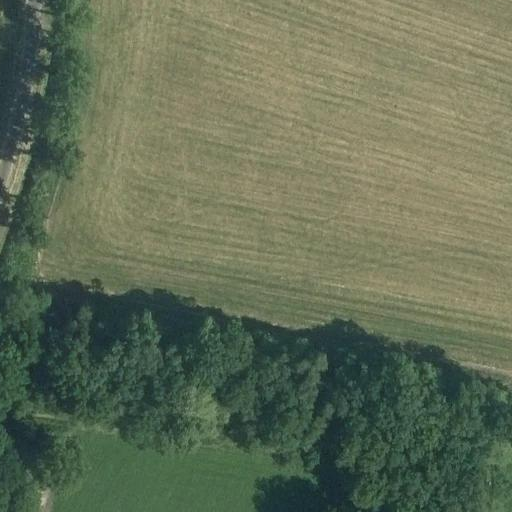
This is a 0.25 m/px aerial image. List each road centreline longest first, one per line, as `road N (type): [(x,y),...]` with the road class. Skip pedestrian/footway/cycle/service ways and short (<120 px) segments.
road 1 (track): [(406,511),(326,457),(0,411)]
road 2 (unclassified): [(0,185),(33,0)]
